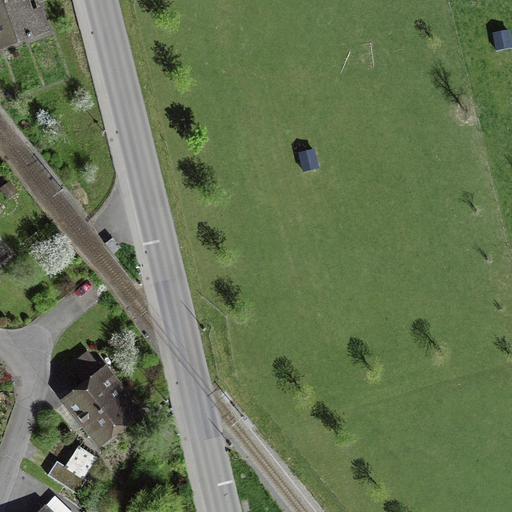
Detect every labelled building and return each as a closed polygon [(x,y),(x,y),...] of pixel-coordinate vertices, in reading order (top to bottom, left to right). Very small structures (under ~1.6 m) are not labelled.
[(36,0),(0,0),(0,46),(47,31),(36,0)] [(113,237),(105,242),(113,253),(120,247),(113,237)] [(89,353),(72,366),(81,378),(98,365),(89,353)] [(101,375),(69,400),(101,440),(133,415),(101,375)] [(86,480),(56,461),(48,474),(78,493),(86,480)] [(62,511),(54,503),(44,511),(62,511)]
